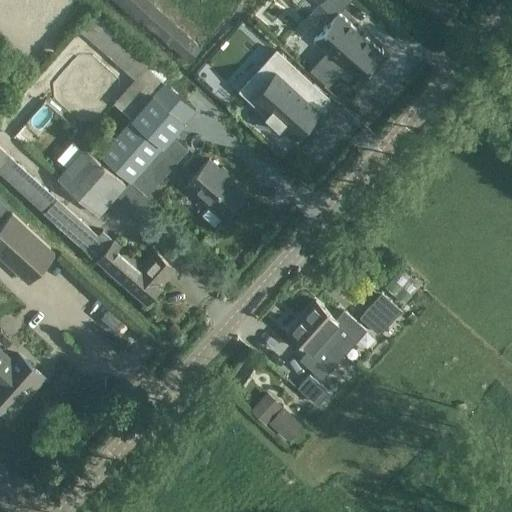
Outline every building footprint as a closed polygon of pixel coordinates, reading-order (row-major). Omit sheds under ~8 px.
[(202,47),(150,0),(113,0),(138,22),(141,19),(189,62),(202,47)] [(339,11),(313,38),(314,39),(315,38),(358,77),(357,78),(357,79),(383,51),(382,50),(381,51),(338,13),(339,11)] [(313,82),(278,50),(260,70),(268,78),(261,86),(251,96),(268,111),(265,114),(266,115),(267,114),(279,126),(278,127),(279,127),(284,131),(293,139),(310,121),(309,120),(308,119),(314,113),(299,99),(313,82)] [(163,80),(98,153),(146,195),(188,148),(172,134),(195,108),(163,80)] [(100,215),(127,184),(83,145),(56,176),(100,215)] [(0,171),(94,257),(112,237),(102,229),(98,234),(8,153),(0,161),(0,171)] [(189,183),(212,204),(204,213),(216,224),(224,215),(225,216),(247,192),(211,159),(189,183)] [(0,247),(34,278),(56,253),(11,213),(0,225),(0,247)] [(155,249),(143,264),(113,237),(96,257),(146,301),(176,268),(155,249)] [(421,286),(402,268),(385,286),(404,304),(421,286)] [(378,332),(389,320),(402,305),(381,288),(358,314),(360,316),(378,332)] [(318,302),(304,317),(345,354),(368,330),(348,311),(339,321),(318,302)] [(345,354),(304,317),(290,332),(311,351),(303,359),(323,378),(345,354)] [(0,406),(10,415),(44,377),(19,354),(14,360),(0,347),(0,406)] [(318,403),(330,390),(311,373),(300,386),(318,403)] [(267,420),(275,411),(268,404),(260,413),(267,420)] [(303,422),(284,404),(267,423),(287,441),(303,422)]
